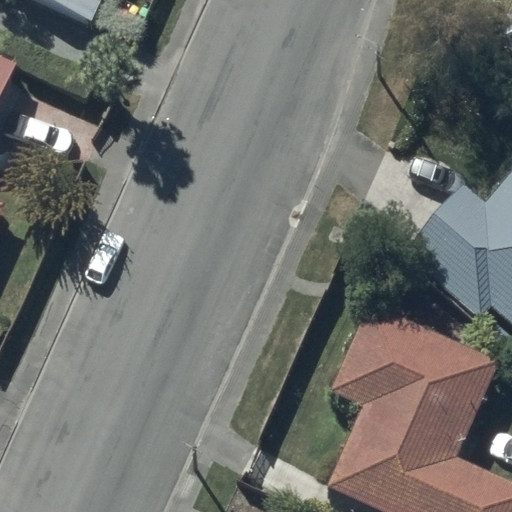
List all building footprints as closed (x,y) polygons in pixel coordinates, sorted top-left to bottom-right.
[(43,0),(93,21),(101,0),(43,0)] [(511,2),(494,41),(511,49),(511,2)] [(0,84),(10,63),(0,59),(0,84)] [(475,324),(487,310),(511,331),(511,170),(482,206),(460,187),(399,258),(475,324)] [(501,361),(373,307),(335,395),(366,409),(331,492),(376,511),(511,511),(511,486),(457,463),(501,361)]
